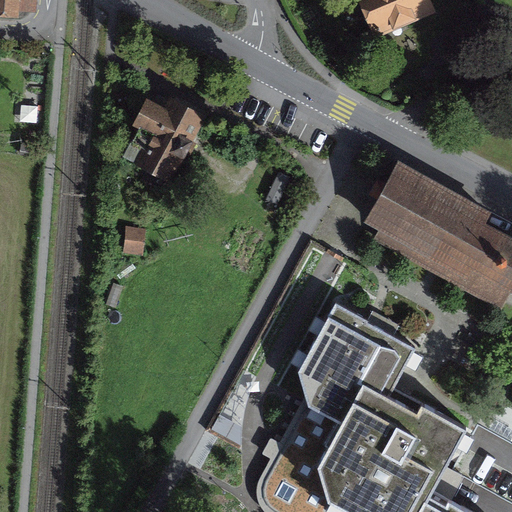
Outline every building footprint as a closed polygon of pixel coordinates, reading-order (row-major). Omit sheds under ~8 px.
[(356,0),(374,41),(435,16),(427,0),(356,0)] [(166,172),(195,115),(156,95),(127,152),(166,172)] [(398,166),(368,223),(463,273),(457,283),(491,301),(501,281),(511,286),(511,236),(481,220),(486,212),(398,166)] [(145,227),(127,226),(125,254),(143,255),(145,227)] [(417,341),(333,296),(298,360),(308,401),(300,396),(275,438),(267,440),(266,447),(269,451),(280,457),(276,464),(280,467),(272,471),(266,478),(265,492),(268,503),(279,511),(294,511),(303,509),(309,511),(488,511),(449,490),(445,493),(431,486),(469,416),(425,393),(421,391),(418,397),(404,390),(394,384),(406,362),(417,341)] [(427,380),(406,362),(394,384),(404,390),(418,397),(421,391),(425,393),(427,380)]
